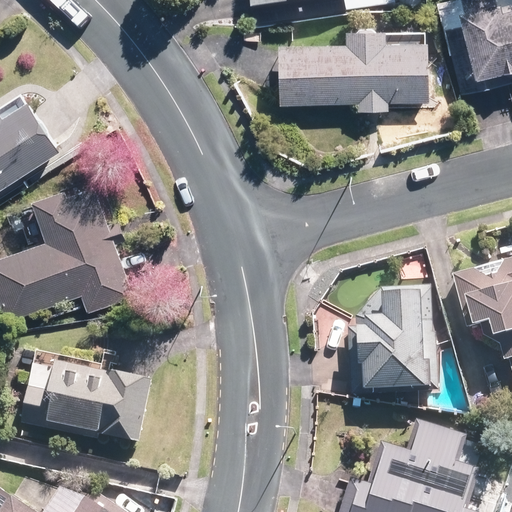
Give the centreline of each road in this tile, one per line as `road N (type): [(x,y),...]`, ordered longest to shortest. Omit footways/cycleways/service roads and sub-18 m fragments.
road 1 (residential): [(511,164),(231,237)]
road 2 (tertiary): [(91,0),(150,67),(193,138),(231,237)]
road 3 (tertiary): [(231,237),(253,362),(238,511)]
